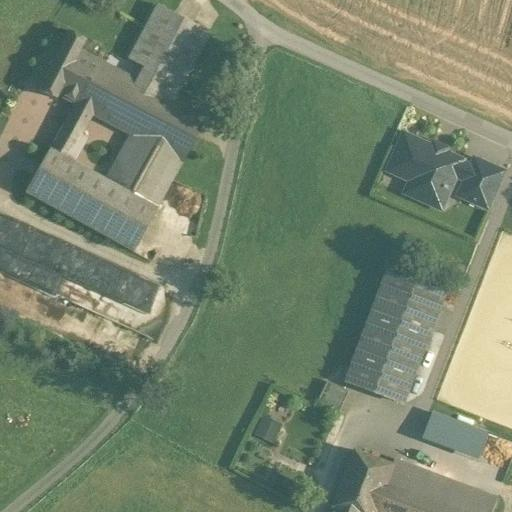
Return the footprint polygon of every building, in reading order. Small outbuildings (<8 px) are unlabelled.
[(105,67),(173,103),(209,34),(156,6),(126,62),(110,54),(105,67)] [(68,33),(39,91),(55,100),(57,96),(79,53),(85,42),(68,33)] [(100,64),(79,53),(57,96),(74,106),(72,109),(76,112),(79,107),(100,64)] [(105,67),(100,64),(79,107),(132,135),(182,162),(205,120),(173,103),(105,67)] [(106,181),(115,164),(76,142),(81,131),(65,123),(49,150),(106,181)] [(431,147),(402,134),(385,171),(409,182),(404,193),(445,211),(467,162),(448,154),(450,151),(432,143),(431,147)] [(156,208),(182,162),(132,135),(115,164),(106,181),(155,208),(156,208)] [(106,181),(49,150),(26,194),(62,213),(62,214),(133,253),(157,209),(156,208),(155,208),(106,181)] [(508,172),(476,158),(472,166),(466,164),(459,180),(465,182),(458,198),(490,212),(508,172)] [(123,325),(144,278),(0,213),(0,272),(61,300),(54,316),(104,338),(112,321),(123,325)] [(447,293),(391,271),(348,382),(405,404),(447,293)] [(349,393),(328,383),(318,404),(339,414),(349,393)] [(261,413),(252,434),(273,442),(281,422),(261,413)] [(447,419),(434,414),(426,436),(439,441),(447,419)] [(393,466),(357,452),(335,508),(345,511),(377,511),(396,467),(393,466)] [(493,511),(499,498),(396,459),(393,466),(396,467),(377,511),(493,511)]
